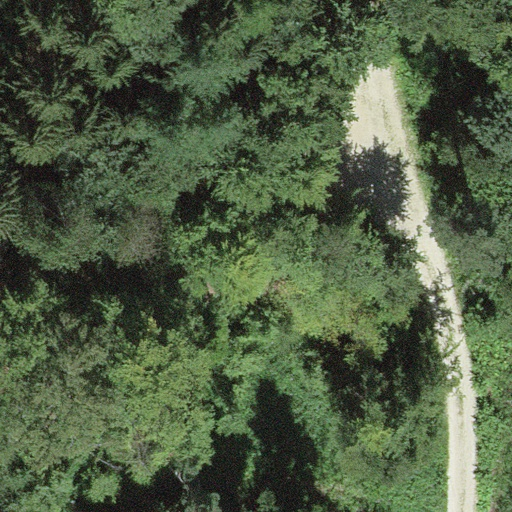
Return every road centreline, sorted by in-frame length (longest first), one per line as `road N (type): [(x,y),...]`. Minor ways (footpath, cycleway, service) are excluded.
road 1 (track): [(0,267),(51,240),(264,183),(400,161)]
road 2 (track): [(463,511),(463,377),(400,161)]
